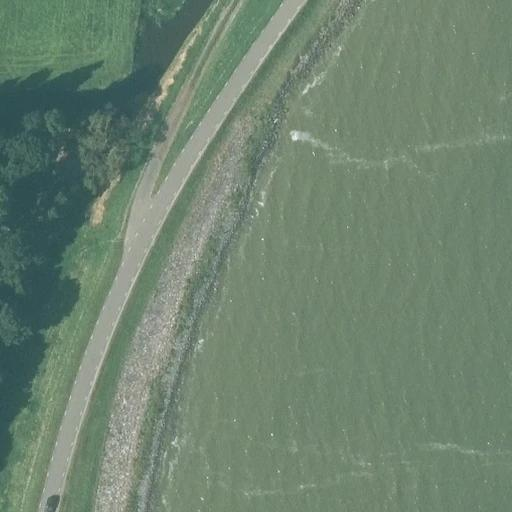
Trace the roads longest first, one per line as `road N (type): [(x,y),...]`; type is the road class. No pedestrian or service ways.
road 1 (tertiary): [(47,511),(88,368),(143,240),(297,0)]
road 2 (track): [(236,0),(156,156),(133,232),(136,255)]
